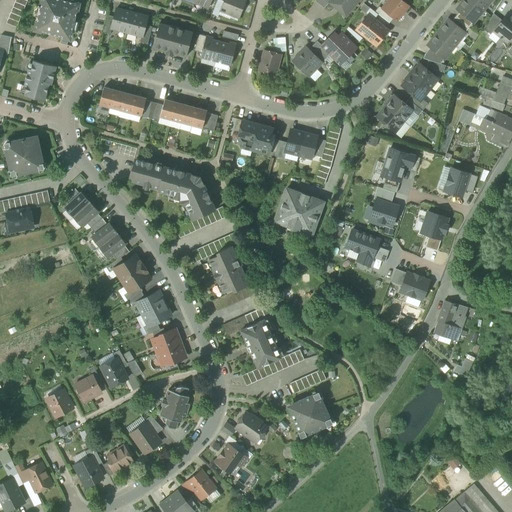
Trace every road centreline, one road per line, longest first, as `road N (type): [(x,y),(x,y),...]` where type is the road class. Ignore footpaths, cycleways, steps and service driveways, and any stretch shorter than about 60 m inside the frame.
road 1 (residential): [(89,511),(144,488),(193,450),(220,415),(223,386),(167,251),(78,151),(66,123)]
road 2 (residential): [(236,91),(297,107),(345,102),(377,84),(445,0)]
road 3 (residential): [(442,289),(459,240),(511,147)]
road 4 (residential): [(88,75),(116,63),(236,91)]
road 5 (residential): [(365,417),(442,289)]
road 6 (unknown): [(491,184),(409,155),(388,183),(387,203)]
road 7 (residential): [(263,511),(365,417)]
